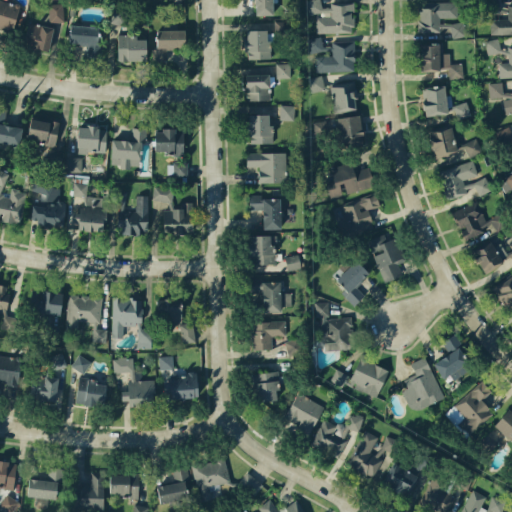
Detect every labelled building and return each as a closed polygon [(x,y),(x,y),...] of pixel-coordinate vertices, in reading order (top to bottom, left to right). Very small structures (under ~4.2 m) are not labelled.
[(0,0),(0,28),(12,32),(20,5),(3,0),(0,0)] [(273,14),(272,0),(254,0),(255,15),(273,14)] [(306,0),(309,14),(322,12),(319,0),(306,0)] [(457,1),(417,2),(418,32),(451,31),(451,37),(465,36),(465,22),(441,22),(441,18),(457,17),(457,1)] [(490,34),(511,33),(511,6),(499,6),(499,2),(489,2),(489,8),(502,7),(503,17),(490,17),(490,34)] [(316,33),(353,32),(352,4),(323,5),(324,16),(316,16),(316,33)] [(49,22),(63,21),(63,5),(48,5),(49,22)] [(125,26),(128,11),(113,8),(110,22),(125,26)] [(49,49),(53,26),(27,23),(24,45),(49,49)] [(185,30),(157,29),(156,48),(152,48),(152,61),(167,61),(167,48),(184,48),(185,30)] [(246,58),(269,58),(268,30),(245,30),(246,58)] [(117,60),(146,61),(146,39),(137,39),(137,34),(118,34),(117,60)] [(310,53),(323,51),(321,36),(307,38),(310,53)] [(485,39),(486,53),(500,52),(499,38),(485,39)] [(355,70),(354,40),(332,41),(332,55),(315,55),(315,71),(355,70)] [(421,70),(448,69),(449,78),(463,77),(462,63),(450,63),(449,52),(443,52),(443,43),(420,45),(421,70)] [(499,77),(511,76),(511,45),(508,46),(509,62),(498,62),(499,77)] [(289,63),(276,63),(276,78),(290,77),(289,63)] [(245,74),(246,100),(269,99),(269,73),(245,74)] [(311,91),(324,89),(322,75),(308,77),(311,91)] [(357,109),(353,80),(329,83),(333,112),(357,109)] [(503,96),(504,112),(511,111),(511,92),(503,93),(502,81),(488,83),(489,97),(503,96)] [(467,102),(451,104),(450,99),(446,99),(444,85),(421,87),(424,115),(454,111),(455,117),(469,116),(467,102)] [(294,105),(280,104),(280,119),(294,119),(294,105)] [(6,110),(0,109),(0,141),(20,144),(22,126),(4,124),(6,110)] [(271,143),(271,114),(249,114),(249,143),(271,143)] [(340,143),(363,141),(360,115),(337,117),(340,143)] [(59,122),(30,117),(27,140),(55,144),(59,122)] [(106,127),(77,126),(77,152),(105,153),(106,127)] [(431,157),(456,154),(453,126),(428,129),(431,157)] [(511,135),(509,126),(495,130),(501,147),(511,143),(511,135)] [(111,164),(119,164),(119,167),(139,167),(141,139),(146,140),(146,128),(131,127),(131,140),(112,139),(111,164)] [(183,153),(183,129),(155,128),(155,153),(183,153)] [(467,156),(481,151),(476,138),(462,143),(467,156)] [(258,182),(286,182),(285,151),(246,152),(246,166),(258,166),(258,182)] [(62,155),(48,154),(48,168),(62,169),(62,155)] [(82,171),(81,157),(67,157),(67,171),(82,171)] [(448,198),(466,191),(462,180),(478,174),(472,160),(438,172),(448,198)] [(187,161),(174,161),(174,175),(187,175),(187,161)] [(369,166),(357,169),(354,161),(329,167),(332,178),(325,180),(330,198),(344,194),(344,193),(374,186),(369,166)] [(0,183),(4,185),(9,173),(0,169),(0,183)] [(511,188),(511,174),(499,180),(505,192),(511,188)] [(491,189),(484,175),(465,185),(466,189),(473,185),(478,195),(491,189)] [(64,225),(65,201),(59,201),(60,187),(52,187),(53,179),(33,177),(32,191),(41,191),(40,205),(32,204),(31,223),(64,225)] [(72,194),(86,196),(87,183),(74,182),(72,194)] [(171,200),(171,187),(153,187),(153,201),(171,200)] [(26,191),(10,189),(9,195),(0,193),(0,220),(21,223),(26,191)] [(372,224),(367,209),(379,205),(375,193),(332,208),(341,234),(372,224)] [(263,229),(281,228),(280,198),(261,198),(261,194),(248,195),(249,210),(262,209),(263,229)] [(103,231),(107,207),(97,206),(98,197),(83,195),(80,213),(73,212),(71,226),(103,231)] [(118,233),(147,234),(148,195),(136,195),(135,210),(118,210),(118,233)] [(464,240),(490,229),(478,200),(452,211),(464,240)] [(163,209),(163,233),(192,232),(191,202),(183,202),(184,208),(163,209)] [(384,282),(402,274),(398,263),(405,260),(396,236),(387,240),(384,233),(367,240),(384,282)] [(275,235),(250,235),(250,254),(255,254),(255,264),(276,264),(275,235)] [(285,256),(287,270),(300,268),(298,254),(285,256)] [(368,273),(356,260),(335,279),(349,294),(346,297),(353,305),(364,295),(355,285),(368,273)] [(491,289),(510,311),(511,309),(511,277),(510,274),(491,289)] [(281,312),(281,305),(291,305),(291,292),(280,292),(280,281),(261,281),(261,278),(252,278),(252,293),(262,293),(262,312),(281,312)] [(0,308),(5,309),(10,285),(0,283),(0,308)] [(63,294),(31,288),(27,310),(59,316),(63,294)] [(100,322),(101,296),(67,294),(66,328),(78,328),(79,321),(100,322)] [(142,298),(112,297),(111,337),(123,337),(123,324),(141,324),(142,298)] [(181,323),(181,298),(157,298),(158,324),(181,323)] [(314,302),(314,316),(321,316),(323,350),(353,348),(351,316),(329,317),(328,301),(314,302)] [(17,316),(2,316),(1,329),(16,329),(17,316)] [(251,348),(272,349),(272,335),(285,335),(285,321),(251,320),(251,348)] [(181,343),(194,342),(193,322),(180,323),(181,343)] [(152,328),(138,327),(137,347),(151,348),(152,328)] [(442,340),(449,354),(434,361),(444,382),(472,369),(455,334),(442,340)] [(288,355),(301,352),(297,337),(284,341),(288,355)] [(66,366),(63,352),(48,356),(50,369),(66,366)] [(18,386),(21,357),(0,354),(0,393),(1,393),(2,384),(18,386)] [(83,373),(91,361),(78,354),(71,365),(83,373)] [(173,355),(159,356),(159,369),(173,368),(173,355)] [(444,397),(424,356),(410,363),(415,374),(403,379),(407,387),(401,390),(412,412),(444,397)] [(134,380),(133,357),(112,357),(113,372),(128,371),(129,390),(121,390),(121,400),(127,400),(128,406),(154,405),(153,379),(134,380)] [(335,369),(331,379),(377,397),(388,369),(359,357),(352,375),(335,369)] [(256,401),(278,399),(277,371),(255,372),(256,401)] [(31,401),(56,402),(57,377),(31,376),(31,401)] [(105,384),(96,384),(96,378),(77,377),(76,404),(104,405),(105,384)] [(284,416),(299,424),(296,429),(308,435),(324,406),(298,391),(284,416)] [(511,440),(511,411),(508,408),(494,425),(511,440)] [(338,456),(349,428),(357,431),(362,417),(350,412),(344,426),(322,417),(311,445),(338,456)] [(378,436),(363,429),(347,464),(373,477),(386,450),(389,451),(395,439),(386,435),(377,455),(370,451),(378,436)] [(496,442),(486,434),(479,444),(489,452),(496,442)] [(199,501),(212,498),(210,491),(231,486),(224,457),(191,464),(199,501)] [(0,485),(13,487),(16,463),(0,460),(0,485)] [(382,482),(407,497),(419,477),(394,462),(382,482)] [(157,485),(160,503),(188,497),(184,478),(189,477),(186,464),(171,467),(174,482),(157,485)] [(29,478),(27,496),(55,499),(57,480),(62,481),(64,468),(48,467),(47,479),(29,478)] [(104,471),(90,471),(90,482),(73,482),(72,510),(103,511),(104,471)] [(254,496),(263,483),(246,472),(237,484),(254,496)] [(139,473),(110,473),(109,495),(138,496),(139,473)] [(437,511),(448,511),(454,496),(444,492),(448,482),(431,475),(420,505),(437,511)] [(491,511),(492,511),(493,511),(500,511),(506,500),(493,494),(486,508),(481,506),(486,496),(471,489),(460,511),(491,511)] [(11,511),(19,502),(7,493),(0,502),(0,505),(9,511),(11,511)] [(262,511),(304,511),(297,500),(279,511),(270,498),(258,506),(262,511)]
